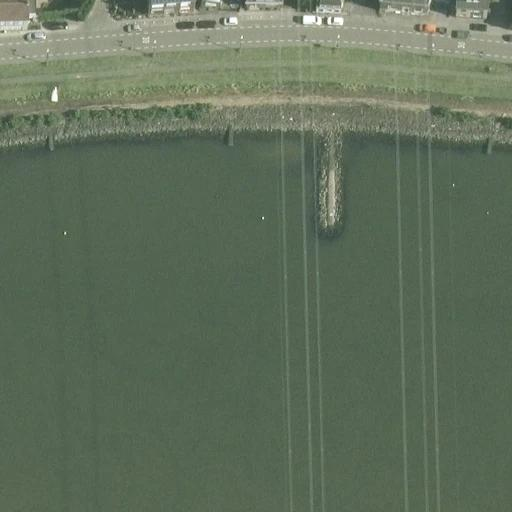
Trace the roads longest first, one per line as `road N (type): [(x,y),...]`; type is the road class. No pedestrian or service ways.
road 1 (residential): [(291,32),(511,49)]
road 2 (residential): [(79,41),(291,32)]
